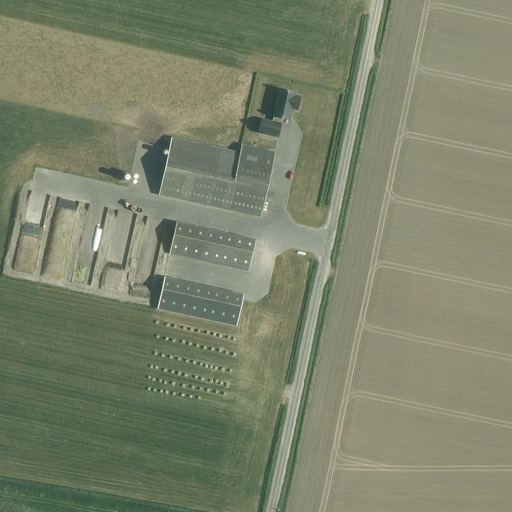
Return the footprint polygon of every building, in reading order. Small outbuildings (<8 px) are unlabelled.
[(258,134),(277,138),(281,119),(289,121),(292,110),(297,111),(300,97),(295,96),(295,94),(279,90),(273,117),(273,118),(272,122),(261,120),(258,134)] [(159,195),(253,216),(260,217),(274,154),(241,146),(239,154),(171,139),(159,195)] [(107,239),(114,198),(97,195),(90,236),(107,239)] [(33,234),(47,235),(48,214),(35,213),(33,234)] [(255,241),(176,223),(169,255),(248,273),(255,241)] [(40,259),(42,254),(33,250),(30,255),(40,259)] [(157,309),(236,327),(243,295),(164,278),(157,309)]
